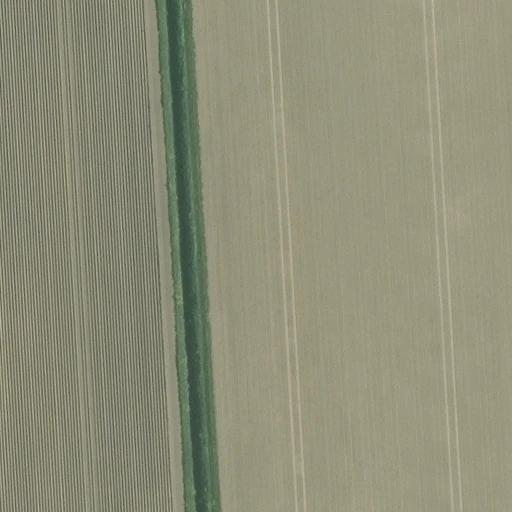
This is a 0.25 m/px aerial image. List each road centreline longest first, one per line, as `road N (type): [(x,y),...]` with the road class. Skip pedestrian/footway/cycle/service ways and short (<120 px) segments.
road 1 (track): [(209,511),(180,0)]
road 2 (track): [(177,511),(149,0)]
